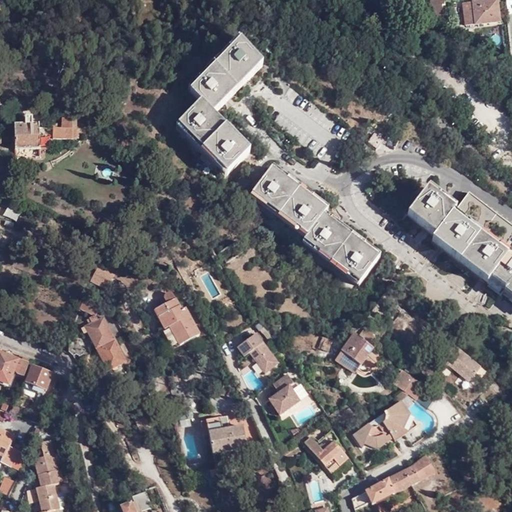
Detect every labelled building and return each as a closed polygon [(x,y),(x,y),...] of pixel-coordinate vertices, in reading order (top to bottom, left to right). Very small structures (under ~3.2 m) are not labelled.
[(190,0),(182,0),(179,16),(186,18),(190,0)] [(429,0),(431,18),(442,17),(442,5),(444,5),(444,0),(429,0)] [(495,0),(472,2),(473,15),(466,16),(466,22),(474,21),(474,24),(497,21),(495,0)] [(472,2),(464,3),(466,16),(473,15),(472,2)] [(211,115),(261,68),(239,45),(189,92),(200,104),(176,126),(225,176),(248,154),(211,115)] [(31,117),(23,117),(23,121),(18,121),(18,125),(14,125),(14,150),(38,150),(38,121),(31,121),(31,117)] [(76,119),(61,119),(60,128),(52,128),(52,139),(75,139),(76,119)] [(381,142),(372,135),(366,143),(375,150),(381,142)] [(324,214),(269,171),(249,196),(304,240),(301,244),(355,286),(374,261),(321,218),(324,214)] [(511,300),(511,259),(507,256),(511,249),(511,230),(466,194),(451,212),(425,192),(405,216),(432,238),(429,242),(484,284),(487,281),(511,300)] [(102,269),(96,266),(89,281),(95,283),(102,269)] [(112,275),(102,269),(95,283),(105,289),(112,275)] [(162,299),(165,304),(153,311),(164,331),(168,328),(178,346),(198,335),(183,309),(180,310),(171,294),(170,294),(167,293),(164,294),(162,297),(162,299)] [(79,303),(77,309),(93,315),(97,306),(79,303)] [(93,351),(110,341),(99,320),(94,322),(92,317),(85,320),(88,325),(81,328),(93,351)] [(171,350),(178,346),(168,328),(164,331),(161,332),(171,350)] [(354,337),(344,350),(342,349),(339,352),(341,354),(360,368),(378,343),(363,332),(358,340),(354,337)] [(277,362),(255,333),(236,347),(242,355),(248,352),(263,372),(277,362)] [(330,341),(324,339),(319,350),(325,353),(330,341)] [(121,363),(110,341),(93,351),(104,372),(121,363)] [(78,342),(67,351),(72,357),(74,355),(77,357),(86,352),(78,342)] [(439,369),(453,349),(449,346),(432,367),(437,371),(439,369)] [(479,370),(453,349),(439,369),(437,371),(441,374),(447,367),(449,365),(453,369),(451,371),(459,377),(461,375),(470,381),(479,370)] [(13,372),(17,361),(0,353),(0,384),(1,382),(8,384),(13,372)] [(88,353),(76,360),(79,368),(84,370),(92,362),(88,353)] [(341,354),(336,361),(355,374),(360,368),(341,354)] [(17,373),(23,375),(27,365),(21,362),(19,367),(17,373)] [(25,384),(44,392),(51,375),(51,374),(32,366),(25,382),(25,384)] [(394,381),(417,398),(423,389),(401,373),(394,381)] [(266,401),(270,406),(274,412),(278,416),(299,402),(287,387),(292,384),(286,375),(271,385),(276,394),(266,401)] [(470,381),(461,375),(459,377),(468,384),(470,381)] [(391,386),(399,392),(402,390),(409,395),(415,400),(417,398),(394,381),(391,386)] [(25,384),(25,382),(23,387),(43,395),(44,392),(25,384)] [(399,392),(395,395),(400,401),(406,397),(409,395),(402,390),(399,392)] [(11,395),(5,392),(0,405),(0,408),(3,410),(5,411),(11,395)] [(390,435),(392,438),(394,441),(417,425),(400,402),(353,434),(363,449),(365,444),(377,449),(388,441),(386,438),(390,435)] [(20,407),(13,404),(9,413),(17,415),(20,407)] [(274,412),(270,406),(266,408),(270,414),(274,412)] [(146,410),(141,411),(136,413),(137,419),(132,420),(136,432),(152,428),(146,410)] [(93,418),(85,421),(92,436),(99,434),(93,418)] [(228,430),(226,421),(219,423),(219,418),(199,422),(200,427),(205,426),(207,434),(210,455),(246,449),(242,428),(228,430)] [(0,428),(0,462),(8,446),(13,435),(0,428)] [(341,454),(344,453),(344,452),(341,449),(339,451),(333,444),(327,449),(324,446),(319,450),(310,439),(303,445),(329,475),(347,460),(341,454)] [(27,491),(29,503),(39,501),(41,511),(62,511),(61,505),(64,505),(61,496),(56,497),(53,485),(57,484),(56,481),(62,480),(60,470),(56,471),(50,442),(40,444),(43,457),(33,459),(40,488),(36,489),(27,491)] [(8,446),(0,462),(17,470),(23,453),(8,446)] [(412,469),(351,500),(354,511),(370,502),(372,505),(435,474),(427,457),(413,467),(412,469)] [(0,492),(7,494),(12,482),(13,480),(3,476),(0,485),(0,492)] [(200,506),(212,502),(207,486),(195,490),(200,506)] [(145,493),(133,498),(139,511),(138,511),(137,511),(133,504),(120,510),(120,511),(141,511),(151,508),(145,493)]
